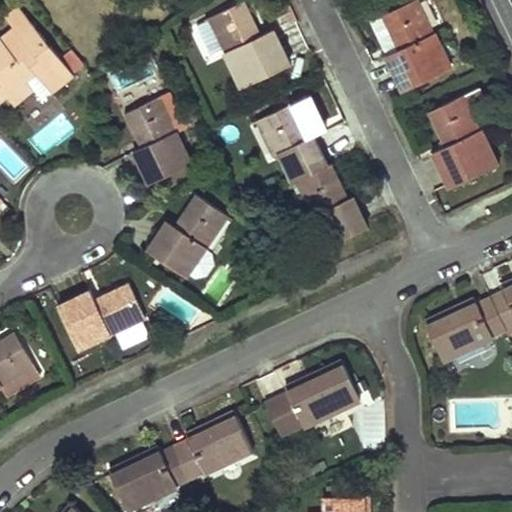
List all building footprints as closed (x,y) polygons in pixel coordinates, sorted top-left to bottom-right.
[(405,85),(458,60),(441,25),(438,26),(425,0),(407,0),(386,10),(402,44),(389,50),(405,85)] [(261,36),(245,2),(210,18),(242,88),(290,65),(274,30),(261,36)] [(17,28),(0,42),(0,100),(8,111),(26,96),(35,107),(74,75),(18,7),(7,16),(17,28)] [(451,184),(504,158),(477,102),(491,95),(484,82),(432,107),(448,141),(433,148),(451,184)] [(192,164),(160,98),(127,114),(143,147),(134,151),(149,184),(192,164)] [(299,182),(328,168),(314,138),(308,141),(291,106),(259,122),(279,163),(284,160),(295,184),(299,182)] [(62,112),(32,136),(44,151),(74,127),(62,112)] [(349,203),(331,166),(328,168),(299,182),(318,222),(324,219),(336,243),(368,228),(354,200),(349,203)] [(232,215),(200,193),(179,225),(170,219),(150,249),(190,276),(191,274),(198,279),(209,276),(217,265),(216,254),(209,249),(232,215)] [(511,281),(502,287),(505,293),(493,299),(507,330),(511,327),(511,281)] [(93,291),(60,307),(80,348),(145,316),(130,284),(97,300),(93,291)] [(507,330),(493,299),(479,306),(475,299),(426,322),(444,359),(507,330)] [(42,376),(17,333),(0,343),(0,387),(3,385),(9,395),(42,376)] [(289,393),(266,404),(280,434),(303,423),(305,426),(362,400),(344,361),(286,388),(289,393)] [(188,438),(175,444),(191,477),(254,448),(236,409),(186,433),(188,438)] [(382,410),(364,411),(364,445),(383,444),(382,410)] [(191,477),(175,444),(160,451),(157,445),(111,466),(130,507),(177,486),(176,484),(191,477)] [(370,511),(369,498),(328,499),(328,511),(370,511)] [(83,511),(72,502),(63,511),(83,511)]
